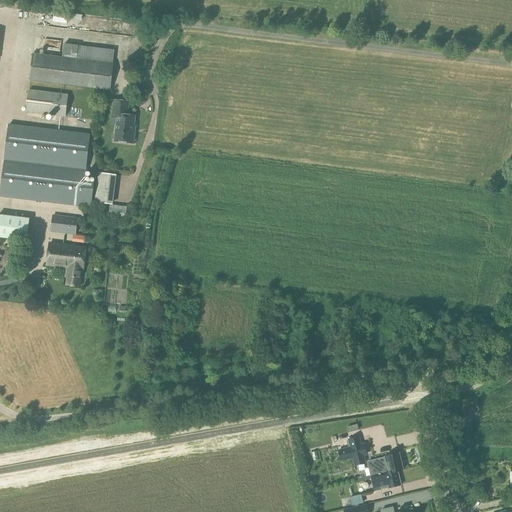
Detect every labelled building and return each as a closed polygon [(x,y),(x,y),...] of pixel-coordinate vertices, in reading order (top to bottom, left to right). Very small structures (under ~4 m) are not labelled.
[(9,8),(8,22),(20,23),(20,8),(9,8)] [(103,20),(103,29),(121,29),(121,20),(103,20)] [(34,54),(30,80),(110,90),(113,64),(115,50),(64,44),(63,58),(34,54)] [(26,112),(66,117),(69,95),(29,90),(26,112)] [(133,143),(135,131),(133,131),(135,116),(127,115),(129,102),(115,100),(113,117),(118,117),(115,141),(133,143)] [(84,182),(90,134),(9,125),(1,197),(91,208),(94,183),(84,182)] [(99,172),(98,180),(114,182),(115,174),(99,172)] [(0,237),(26,241),(29,219),(0,215),(0,237)] [(53,215),(51,232),(73,235),(76,235),(78,218),(53,215)] [(85,236),(76,235),(73,235),(72,242),(84,243),(85,236)] [(48,265),(60,267),(69,268),(67,285),(80,287),(83,269),(83,270),(86,248),(50,243),(48,265)] [(60,277),(61,269),(43,268),(43,277),(60,277)] [(359,430),(358,424),(348,427),(349,433),(359,430)] [(348,439),(350,447),(338,450),(341,461),(353,459),(354,466),(366,463),(364,456),(368,455),(365,443),(362,444),(360,436),(348,439)] [(387,457),(369,461),(370,467),(374,485),(378,484),(379,486),(381,485),(378,475),(382,474),(382,475),(391,473),(399,472),(403,470),(399,454),(387,457)] [(378,484),(374,485),(376,492),(389,488),(402,485),(399,472),(391,473),(382,475),(382,474),(378,475),(381,485),(379,486),(378,484)] [(315,475),(309,476),(312,492),(319,490),(315,475)] [(363,503),(361,495),(351,498),(353,506),(363,503)]
